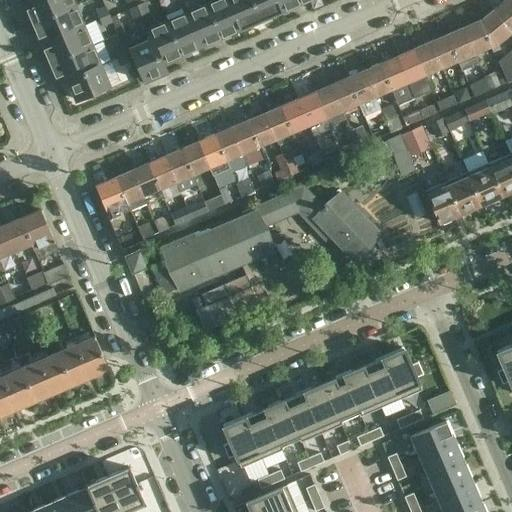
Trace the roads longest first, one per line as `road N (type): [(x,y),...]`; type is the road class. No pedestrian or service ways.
road 1 (residential): [(48,155),(404,0)]
road 2 (residential): [(157,409),(427,293)]
road 3 (tertiary): [(157,409),(48,155)]
road 4 (residential): [(511,485),(427,293)]
road 5 (residential): [(0,477),(157,409)]
road 6 (tertiary): [(48,155),(0,35)]
